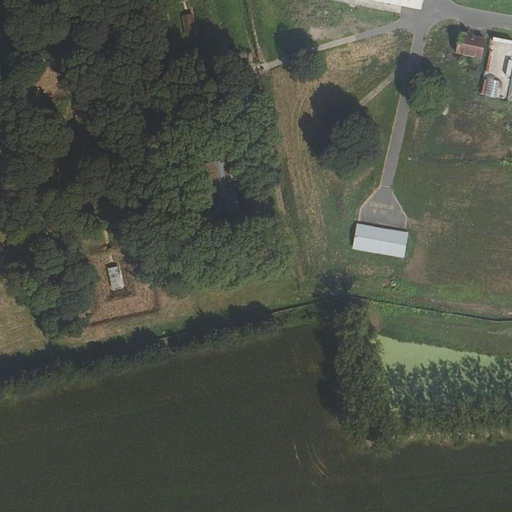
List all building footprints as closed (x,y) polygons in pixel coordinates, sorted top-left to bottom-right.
[(354,0),(424,12),(426,0),(354,0)] [(181,46),(190,45),(189,26),(179,27),(181,46)] [(511,41),(492,38),(481,96),(503,100),(511,52),(511,41)] [(282,50),(292,51),(294,41),(283,39),(282,50)] [(465,66),(472,68),(474,61),(482,63),(486,45),(462,40),(458,58),(467,60),(465,66)] [(64,115),(72,153),(84,151),(76,113),(64,115)] [(319,131),(337,127),(335,120),(317,125),(319,131)] [(207,165),(217,213),(239,209),(229,161),(207,165)] [(354,250),(405,261),(410,237),(359,227),(354,250)] [(94,267),(99,288),(110,285),(105,264),(94,267)] [(123,287),(118,267),(108,270),(113,289),(123,287)]
